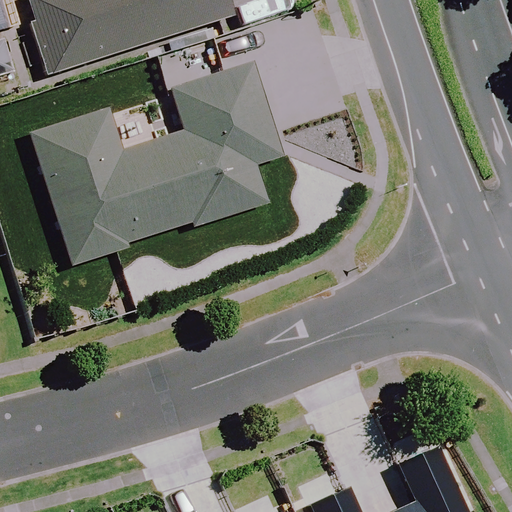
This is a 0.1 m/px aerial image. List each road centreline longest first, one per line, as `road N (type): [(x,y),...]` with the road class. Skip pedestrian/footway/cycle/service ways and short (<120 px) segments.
road 1 (residential): [(489,270),(191,390),(0,436)]
road 2 (secondary): [(489,270),(390,0)]
road 3 (secondary): [(469,0),(479,53),(511,137)]
